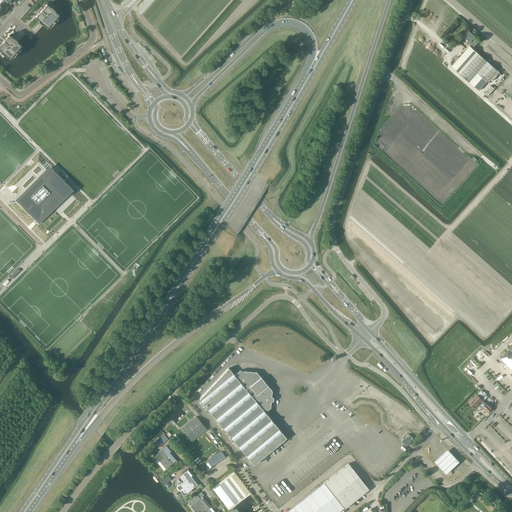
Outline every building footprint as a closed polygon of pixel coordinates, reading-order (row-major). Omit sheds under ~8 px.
[(54,23),(55,22),(53,21),(55,19),(59,15),(58,14),(56,12),(55,12),(56,11),(51,7),(51,8),(50,7),(49,5),(48,6),(47,4),(44,7),(45,7),(44,8),(39,14),(38,14),(35,17),(37,19),(38,20),(39,21),(41,23),(43,25),(44,25),(45,25),(46,27),(47,28),(51,24),(53,22),(54,23)] [(469,31),(467,32),(466,34),(466,33),(463,37),(466,39),(472,44),(474,41),(473,40),(475,36),(474,35),(475,35),(475,34),(475,33),(474,32),(473,32),(472,32),(472,33),(469,31)] [(0,45),(0,50),(1,51),(1,52),(5,56),(6,55),(7,56),(8,57),(10,59),(13,55),(15,52),(17,54),(17,53),(16,52),(18,50),(21,46),(20,44),(19,43),(18,43),(17,42),(18,42),(15,39),(14,38),(13,38),(12,38),(11,36),(9,35),(7,38),(6,39),(1,44),(1,45),(0,45)] [(452,66),(479,90),(497,70),(470,46),(452,66)] [(50,164),(16,198),(40,222),(74,188),(50,164)] [(511,347),(500,359),(511,370),(511,347)] [(229,368),(200,399),(254,465),(286,438),(265,412),(270,408),(271,402),(272,402),(273,401),(273,399),(273,398),(271,397),(272,391),(257,372),(240,371),(235,375),(229,368)] [(476,395),(468,403),(475,410),(477,408),(480,411),(483,408),(488,413),(493,409),(488,404),(487,405),(483,401),(488,397),(486,394),(487,394),(484,391),(483,392),(482,390),(477,395),(476,395)] [(206,429),(196,417),(182,428),(192,441),(206,429)] [(406,446),(413,437),(408,434),(404,439),(403,438),(401,441),(406,446)] [(159,437),(153,442),(157,448),(164,443),(159,437)] [(166,446),(159,452),(163,458),(159,461),(166,469),(170,466),(168,464),(175,459),(170,453),(171,452),(166,446)] [(460,461),(448,448),(434,461),(446,473),(460,461)] [(222,452),(221,452),(208,461),(212,466),(225,457),(222,452)] [(349,464),(324,483),(343,508),(344,509),(369,490),(349,464)] [(185,481),(182,484),(178,487),(181,490),(184,487),(188,492),(192,489),(191,487),(197,482),(192,476),(193,475),(189,469),(181,476),(185,481)] [(234,472),(214,488),(226,503),(229,510),(251,494),(234,472)] [(337,511),(343,508),(324,483),(286,511),(337,511)] [(203,496),(200,499),(198,495),(188,503),(189,502),(192,506),(190,507),(191,507),(195,511),(197,511),(198,511),(210,511),(214,509),(213,510),(203,497),(203,496)]
